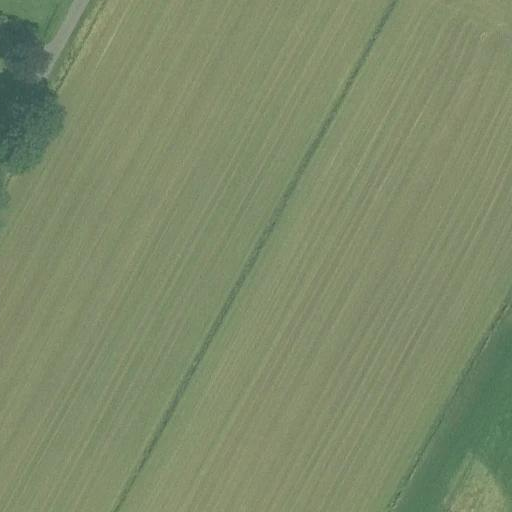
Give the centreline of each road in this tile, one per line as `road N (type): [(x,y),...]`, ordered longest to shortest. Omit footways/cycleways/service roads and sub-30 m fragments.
road 1 (track): [(511,319),(402,511)]
road 2 (unclassified): [(0,140),(76,0)]
